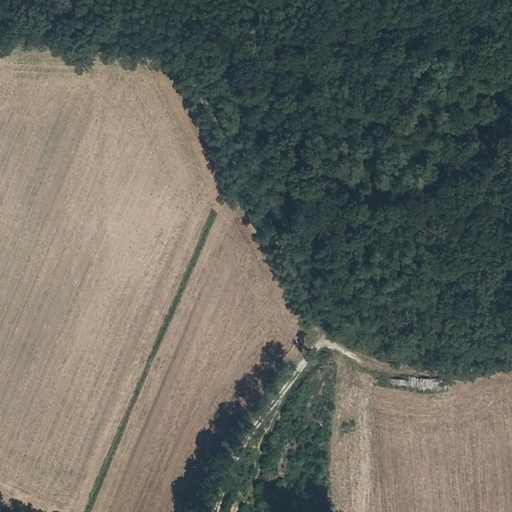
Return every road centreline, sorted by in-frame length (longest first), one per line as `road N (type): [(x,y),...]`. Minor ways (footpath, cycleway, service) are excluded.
road 1 (track): [(319,337),(186,76),(173,0)]
road 2 (track): [(214,511),(250,430),(319,337)]
road 3 (track): [(319,337),(330,334),(386,369),(511,368)]
